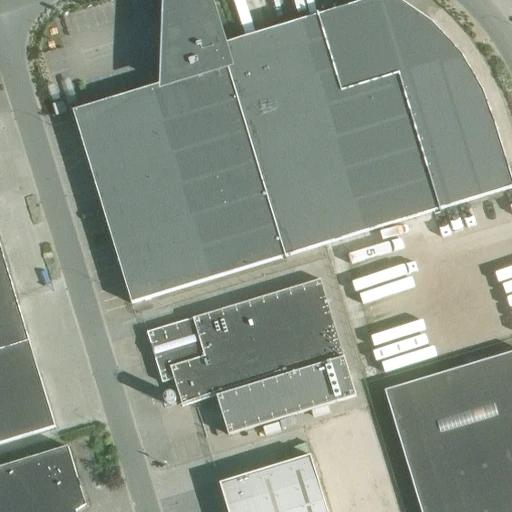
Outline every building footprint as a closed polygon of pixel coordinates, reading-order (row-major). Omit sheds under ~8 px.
[(168,0),(164,83),(73,111),(101,202),(132,304),(199,283),(334,242),(511,187),(511,181),(510,175),(504,154),(498,134),(490,110),(483,91),(473,73),(462,56),(449,41),(433,23),(414,10),(399,0),(368,0),(223,46),(209,0),(168,0)] [(0,444),(56,427),(0,243),(0,444)] [(321,279),(147,332),(163,383),(175,379),(183,406),(217,395),(229,435),(357,396),(321,279)] [(511,511),(511,351),(385,390),(421,511),(511,511)] [(0,511),(76,511),(77,511),(86,505),(69,446),(0,467),(0,511)] [(220,483),(228,511),(328,511),(311,455),(220,483)]
